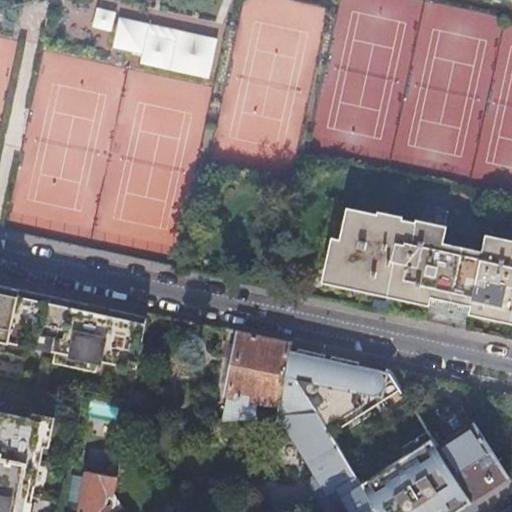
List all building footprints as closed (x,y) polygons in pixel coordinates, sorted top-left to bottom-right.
[(94,27),(114,30),(117,10),(97,7),(94,27)] [(359,286),(429,301),(441,243),(444,229),(426,225),(425,229),(415,227),(416,223),(354,210),(348,241),(338,239),(331,275),(360,282),(359,286)] [(482,251),(469,310),(511,318),(511,246),(503,245),(503,242),(484,238),(482,251)] [(441,243),(429,301),(469,310),(482,251),(441,243)] [(19,290),(0,285),(0,341),(137,369),(147,318),(146,317),(112,310),(19,290)] [(291,343),(241,333),(222,422),(259,419),(257,404),(278,409),(277,418),(279,417),(317,414),(296,381),(284,378),(290,348),(291,343)] [(388,370),(290,348),(284,378),(296,381),(317,414),(327,431),(380,398),(389,413),(408,401),(406,399),(388,370)] [(418,377),(388,370),(406,399),(419,392),(418,377)] [(151,378),(136,375),(130,401),(125,429),(142,428),(151,378)] [(0,511),(25,511),(43,422),(0,413),(0,511)] [(279,417),(318,480),(310,486),(317,498),(305,505),(309,511),(376,511),(358,482),(327,431),(317,414),(279,417)] [(473,422),(436,446),(471,502),(488,491),(509,478),(473,422)] [(142,428),(125,429),(125,431),(134,446),(146,428),(142,428)] [(134,446),(125,431),(121,448),(134,446)] [(431,438),(358,482),(376,511),(454,511),(471,502),(436,446),(431,438)] [(108,511),(112,499),(116,477),(85,472),(84,478),(69,475),(63,508),(77,511),(108,511)] [(120,511),(112,499),(108,511),(120,511)] [(270,511),(262,499),(241,511),(270,511)] [(177,511),(202,511),(195,500),(177,511)]
